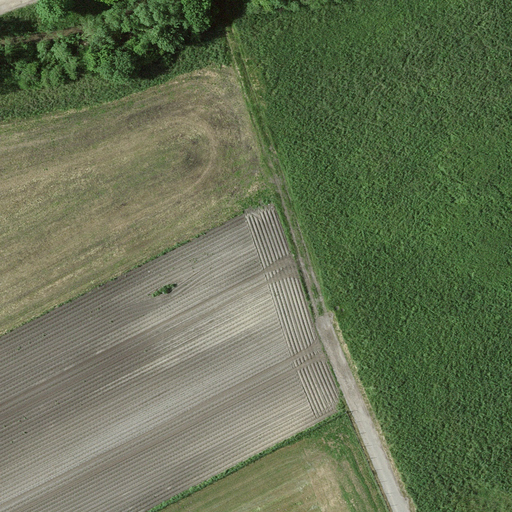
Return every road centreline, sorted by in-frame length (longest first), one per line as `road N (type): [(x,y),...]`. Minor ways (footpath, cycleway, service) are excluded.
road 1 (track): [(318,333),(212,0)]
road 2 (residential): [(395,511),(318,333)]
